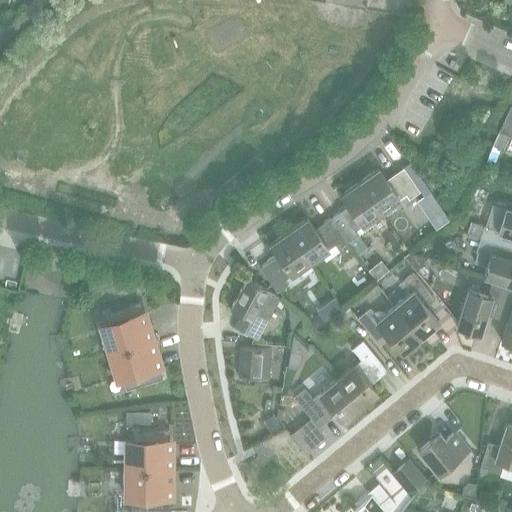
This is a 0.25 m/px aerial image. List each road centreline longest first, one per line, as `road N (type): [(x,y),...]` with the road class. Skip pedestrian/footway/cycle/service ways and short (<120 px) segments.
road 1 (residential): [(188,256),(363,132),(399,90),(432,21)]
road 2 (residential): [(279,511),(450,370),(511,383)]
road 3 (residential): [(218,472),(192,363),(188,256)]
road 4 (residential): [(188,256),(0,224)]
